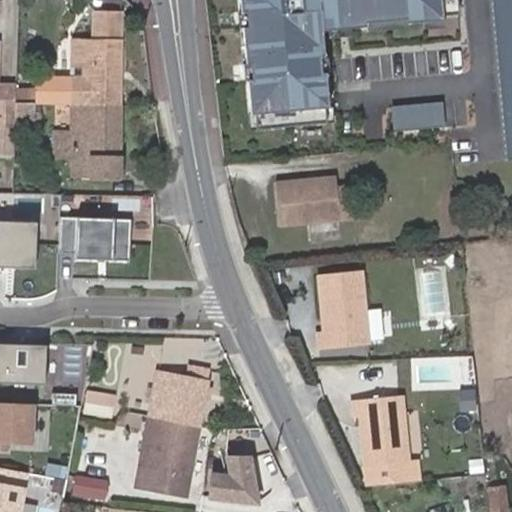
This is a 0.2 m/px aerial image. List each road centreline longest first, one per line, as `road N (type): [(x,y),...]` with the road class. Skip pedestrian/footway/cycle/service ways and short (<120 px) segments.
road 1 (secondary): [(172,0),(198,178),(236,308)]
road 2 (residential): [(236,308),(72,305),(0,316)]
road 3 (secondary): [(236,308),(336,511)]
